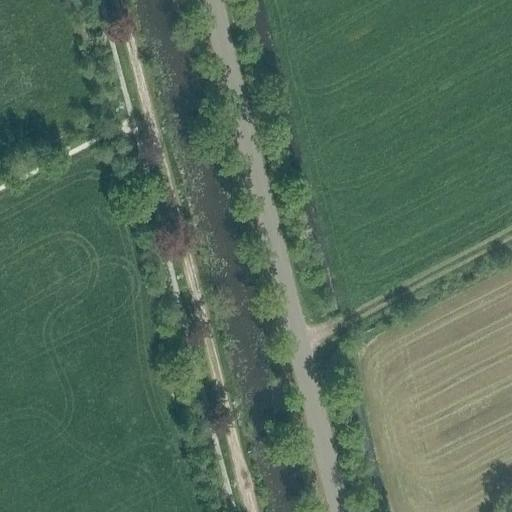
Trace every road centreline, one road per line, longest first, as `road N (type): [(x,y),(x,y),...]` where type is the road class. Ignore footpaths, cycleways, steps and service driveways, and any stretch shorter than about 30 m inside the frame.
road 1 (track): [(252,511),(120,0)]
road 2 (tertiary): [(339,511),(211,0)]
road 3 (track): [(149,113),(0,191)]
